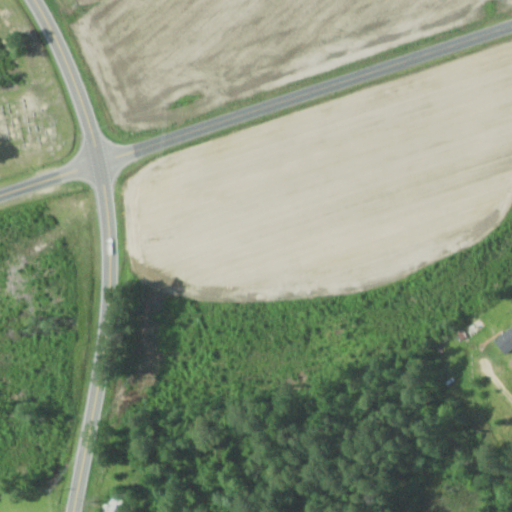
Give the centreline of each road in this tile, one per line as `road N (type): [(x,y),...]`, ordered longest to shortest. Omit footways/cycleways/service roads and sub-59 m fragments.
road 1 (residential): [(0,194),(511,25)]
road 2 (secondary): [(74,511),(107,322),(107,216),(82,102),(34,0)]
